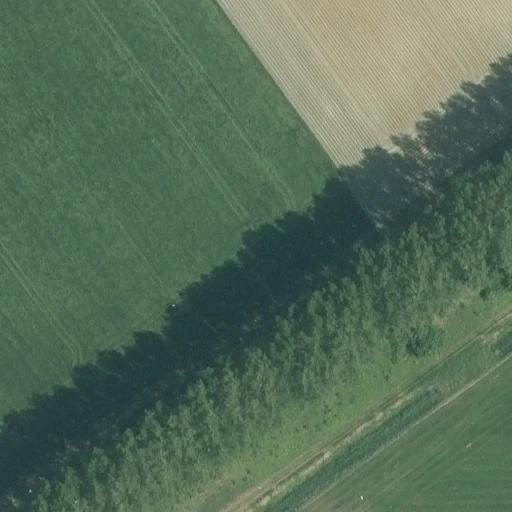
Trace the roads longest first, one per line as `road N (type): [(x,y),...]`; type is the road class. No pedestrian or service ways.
road 1 (unclassified): [(76,511),(511,197)]
road 2 (track): [(511,311),(238,511)]
